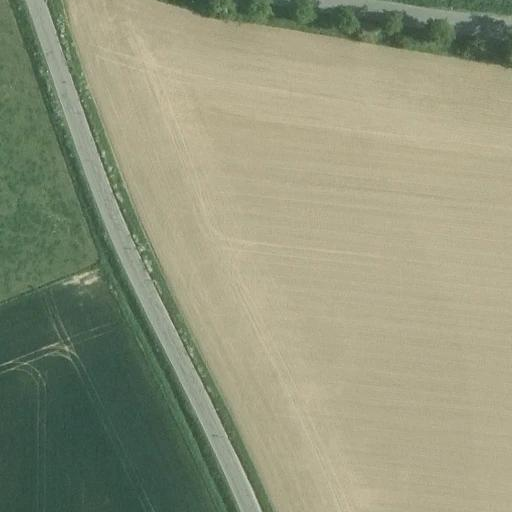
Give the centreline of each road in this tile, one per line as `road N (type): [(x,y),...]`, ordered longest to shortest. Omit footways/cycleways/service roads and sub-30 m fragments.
road 1 (tertiary): [(37,0),(106,204),(253,511)]
road 2 (unclassified): [(314,0),(511,32)]
